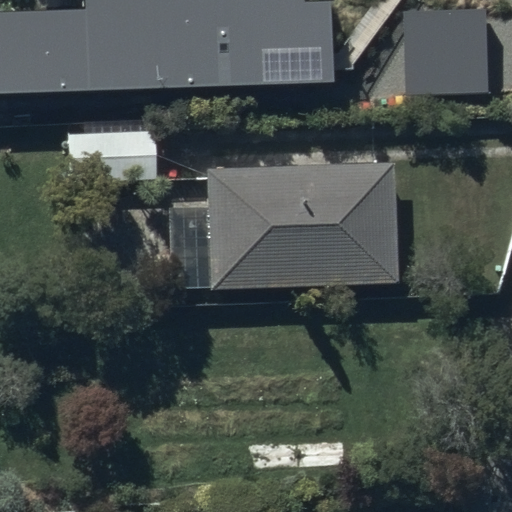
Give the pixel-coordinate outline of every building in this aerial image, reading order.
[(84,0),(85,21),(0,24),(0,106),(330,94),(328,14),(304,15),(303,0),(84,0)] [(484,14),(404,18),(408,102),(488,99),(484,14)] [(153,142),(65,143),(66,184),(154,184),(153,142)] [(393,291),(388,172),(202,176),(204,215),(165,216),(167,297),(393,291)] [(101,316),(107,511),(156,511),(155,496),(349,486),(344,415),(327,416),(324,349),(154,356),(153,316),(101,316)]
